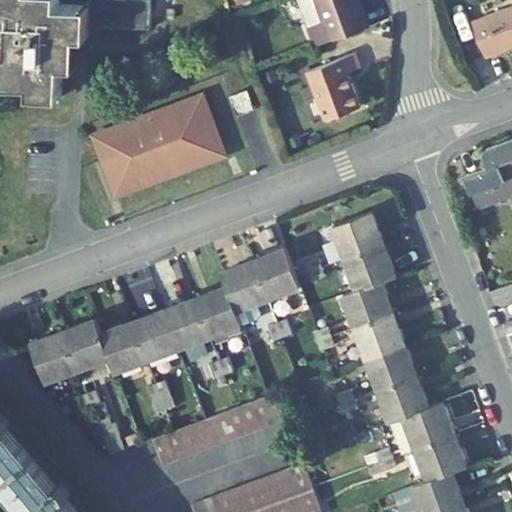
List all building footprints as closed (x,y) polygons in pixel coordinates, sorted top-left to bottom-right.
[(90,24),(90,5),(59,4),(59,0),(0,0),(0,68),(2,69),(1,78),(32,80),(31,95),(62,96),(63,65),(73,66),(74,36),(89,36),(89,34),(90,24)] [(152,0),(90,0),(90,5),(90,24),(151,26),(152,0)] [(317,0),(299,0),(309,26),(325,20),(317,0)] [(317,0),(325,20),(309,26),(308,26),(315,46),(369,25),(359,0),(317,0)] [(511,5),(474,19),(486,54),(511,44),(511,5)] [(356,52),(308,70),(326,119),(362,106),(350,72),(362,67),(356,52)] [(274,69),(264,72),(268,82),(278,78),(274,69)] [(248,88),(231,95),(238,115),(256,108),(248,88)] [(202,98),(100,135),(108,156),(120,189),(222,152),(202,98)] [(511,195),(511,142),(511,140),(488,149),(486,151),(486,154),(490,167),(468,174),(479,207),(511,195)] [(335,224),(347,256),(386,242),(374,210),(335,224)] [(347,256),(359,289),(383,280),(398,274),(386,242),(347,256)] [(302,285),(288,246),(255,258),(270,297),(302,285)] [(310,270),(323,265),(320,256),(306,261),(310,270)] [(270,297),(255,258),(223,270),(228,285),(238,309),(258,302),(270,297)] [(312,277),(313,280),(327,274),(323,265),(310,270),(312,277)] [(302,280),(312,277),(310,270),(300,274),(302,280)] [(345,294),(357,326),(395,311),(383,280),(359,289),(345,294)] [(238,309),(228,285),(197,297),(211,335),(243,323),(238,309)] [(180,347),(211,335),(197,297),(165,308),(180,347)] [(261,311),(258,302),(238,309),(243,323),(259,317),(261,311)] [(180,347),(165,308),(134,320),(149,359),(180,347)] [(369,357),(407,343),(395,311),(357,326),(369,357)] [(102,332),(97,318),(65,330),(80,369),(111,357),(102,332)] [(293,332),(288,318),(279,321),(284,335),(293,332)] [(149,359),(134,320),(102,332),(111,357),(116,370),(117,371),(149,359)] [(274,338),(284,335),(279,321),(269,325),(274,338)] [(319,330),(329,325),(328,321),(317,325),(319,330)] [(319,340),(333,334),(329,325),(319,330),(316,331),(319,340)] [(80,369),(65,330),(33,341),(47,380),(80,369)] [(319,340),(323,349),(336,344),(333,334),(319,340)] [(369,357),(380,389),(419,375),(407,343),(369,357)] [(234,369),(229,355),(220,359),(225,373),(234,369)] [(116,370),(111,357),(80,369),(85,381),(116,370)] [(225,373),(220,359),(211,362),(216,376),(225,373)] [(392,420),(406,415),(431,406),(419,375),(380,389),(392,420)] [(176,404),(167,379),(158,382),(167,407),(176,404)] [(167,407),(158,382),(148,386),(158,410),(167,407)] [(343,403),(356,398),(353,388),(339,393),(343,403)] [(98,389),(88,392),(94,406),(111,452),(125,446),(116,422),(113,422),(105,401),(102,402),(98,389)] [(88,392),(79,396),(84,409),(94,406),(88,392)] [(278,392),(154,436),(164,464),(288,418),(278,392)] [(343,403),(346,412),(359,407),(356,398),(343,403)] [(406,415),(417,447),(456,433),(444,401),(431,406),(406,415)] [(78,511),(67,498),(70,495),(67,489),(61,484),(57,487),(7,427),(10,424),(7,418),(1,413),(0,414),(0,476),(30,511),(78,511)] [(126,436),(129,443),(140,439),(138,432),(126,436)] [(456,433),(417,447),(429,479),(454,470),(468,465),(456,433)] [(377,452),(380,461),(394,456),(390,447),(377,452)] [(305,457),(308,465),(318,461),(315,453),(305,457)] [(369,465),(373,474),(397,465),(394,456),(380,461),(369,465)] [(319,511),(304,462),(192,502),(195,511),(319,511)] [(416,484),(425,511),(435,511),(466,501),(454,470),(429,479),(416,484)] [(399,511),(425,511),(416,484),(393,493),(399,511)] [(435,511),(469,511),(466,501),(435,511)]
